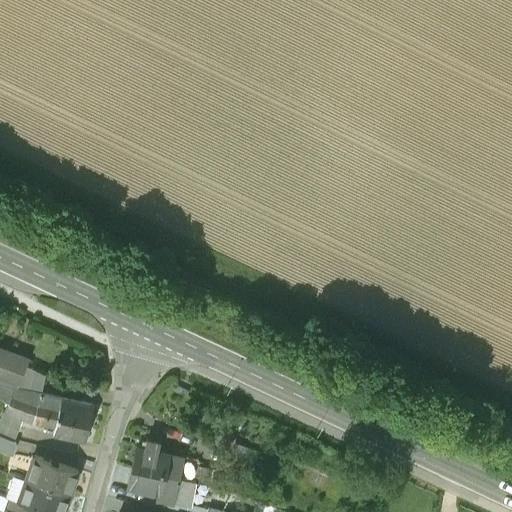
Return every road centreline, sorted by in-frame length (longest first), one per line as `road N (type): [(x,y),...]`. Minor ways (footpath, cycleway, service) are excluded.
road 1 (residential): [(511,498),(155,331)]
road 2 (residential): [(95,511),(133,378),(155,331)]
road 3 (residential): [(155,331),(0,257)]
